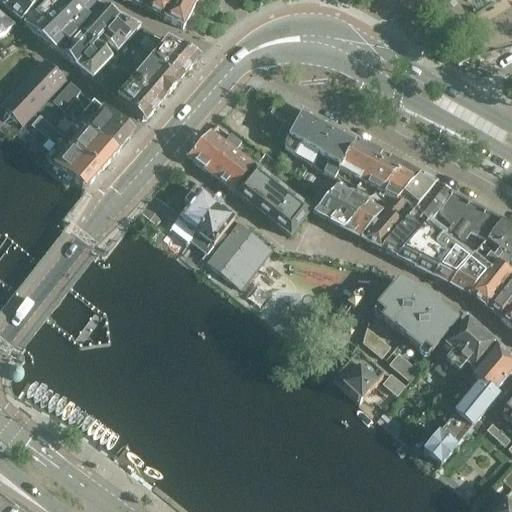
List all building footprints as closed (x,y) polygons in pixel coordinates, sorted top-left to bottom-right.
[(18,0),(0,0),(0,4),(8,12),(18,0)] [(38,3),(36,1),(34,0),(18,0),(8,12),(20,23),(38,3)] [(51,0),(44,7),(25,26),(60,55),(82,31),(86,27),(89,24),(101,10),(81,0),(51,0)] [(126,0),(126,1),(145,11),(150,0),(126,0)] [(150,0),(145,11),(163,20),(174,0),(150,0)] [(174,0),(163,20),(183,30),(197,0),(174,0)] [(82,31),(60,55),(76,68),(96,45),(101,40),(110,29),(119,19),(101,10),(89,24),(86,27),(82,31)] [(110,29),(101,40),(109,47),(110,46),(118,53),(140,30),(119,19),(110,29)] [(0,21),(0,39),(11,31),(12,32),(12,31),(0,21)] [(154,58),(151,61),(179,82),(199,59),(167,43),(165,46),(161,43),(156,47),(145,39),(139,46),(150,55),(154,58)] [(96,45),(76,68),(92,81),(114,57),(106,50),(109,47),(101,40),(96,45)] [(140,52),(126,68),(137,78),(135,80),(162,103),(179,82),(151,61),(140,52)] [(67,84),(45,65),(3,109),(24,129),(67,84)] [(100,74),(92,81),(144,124),(162,103),(135,80),(126,90),(122,88),(120,90),(106,79),(100,74)] [(71,87),(54,105),(63,113),(80,94),(71,87)] [(266,117),(260,127),(263,135),(284,147),(285,146),(292,131),(301,114),(278,102),(276,105),(266,117)] [(77,124),(85,131),(117,156),(130,141),(130,135),(94,105),(77,124)] [(284,147),(284,151),(331,181),(338,187),(345,177),(367,150),(356,144),(321,125),(301,114),(292,131),(285,146),(284,147)] [(68,117),(56,130),(74,144),(70,148),(102,174),(117,156),(85,131),(77,124),(68,117)] [(41,119),(32,129),(47,142),(39,151),(47,159),(45,161),(54,167),(81,190),(82,190),(88,190),(102,174),(70,148),(74,144),(56,130),(41,119)] [(188,158),(187,159),(214,180),(225,164),(230,168),(238,157),(234,154),(242,145),(231,137),(224,146),(209,135),(188,158)] [(367,150),(345,177),(362,186),(384,160),(367,150)] [(225,164),(214,180),(233,194),(253,169),(238,157),(230,168),(225,164)] [(384,160),(362,186),(377,194),(401,169),(384,160)] [(253,169),(233,194),(233,195),(251,209),(272,183),(254,169),(253,169)] [(401,169),(377,194),(395,203),(396,204),(398,201),(403,196),(419,179),(401,169)] [(403,196),(398,201),(404,207),(405,206),(406,207),(413,214),(414,213),(435,187),(419,179),(403,196)] [(330,181),(324,189),(329,193),(336,186),(330,181)] [(272,183),(251,209),(270,224),(290,198),(272,183)] [(334,191),(312,218),(329,225),(351,199),(354,195),(338,187),(334,191)] [(320,187),(314,195),(321,200),(328,193),(320,187)] [(435,187),(414,213),(422,219),(428,224),(431,221),(438,214),(439,214),(440,214),(452,197),(435,187)] [(200,194),(178,221),(181,224),(187,230),(179,241),(186,248),(191,242),(218,207),(200,194)] [(314,195),(307,204),(312,209),(320,200),(314,195)] [(351,199),(329,225),(344,233),(366,206),(369,203),(354,195),(351,199)] [(438,214),(486,242),(501,223),(452,197),(440,214),(439,214),(438,214)] [(154,198),(139,217),(154,229),(169,210),(154,198)] [(290,198),(270,224),(290,239),(310,213),(290,198)] [(366,239),(364,242),(381,251),(402,228),(401,227),(393,221),(404,207),(398,201),(396,204),(395,203),(384,215),(385,216),(366,239)] [(366,206),(344,233),(359,240),(364,242),(366,239),(385,216),(382,215),(370,208),(373,205),(369,203),(366,206)] [(218,207),(191,242),(198,248),(207,256),(220,240),(232,224),(233,222),(235,220),(218,207)] [(402,228),(381,251),(397,259),(420,233),(415,228),(422,219),(414,213),(413,214),(407,221),(401,227),(402,228)] [(420,233),(397,259),(417,270),(433,278),(434,279),(450,258),(436,247),(441,240),(445,235),(446,233),(431,221),(428,224),(429,224),(425,228),(420,233)] [(486,242),(486,243),(483,248),(492,254),(494,251),(495,250),(498,252),(502,255),(510,259),(511,255),(511,229),(501,223),(486,242)] [(238,226),(207,266),(241,292),(272,253),(238,226)] [(450,258),(434,279),(449,286),(450,286),(482,247),(481,247),(474,256),(462,247),(445,235),(441,240),(436,247),(450,258)] [(482,247),(450,286),(468,297),(489,273),(488,272),(495,264),(502,255),(498,252),(492,259),(489,256),(491,254),(482,247)] [(489,273),(468,297),(487,310),(511,278),(495,264),(488,272),(489,273)] [(511,278),(487,310),(500,321),(511,305),(511,278)] [(377,308),(377,309),(385,315),(382,319),(420,351),(423,347),(432,354),(462,318),(462,317),(398,283),(397,284),(377,308)] [(511,305),(500,321),(511,329),(511,328),(511,305)] [(481,333),(466,320),(444,347),(452,354),(445,362),(451,368),(481,333)] [(367,330),(363,345),(381,361),(390,350),(367,330)] [(481,333),(451,368),(458,374),(465,366),(473,374),(496,347),(481,333)] [(470,377),(480,385),(497,399),(501,402),(511,388),(511,361),(496,347),(473,374),(470,377)] [(398,356),(389,367),(409,384),(418,373),(398,356)] [(358,358),(334,383),(360,406),(383,381),(358,358)] [(440,364),(434,371),(444,380),(450,372),(440,364)] [(8,374),(8,375),(8,376),(8,378),(9,379),(9,380),(10,380),(10,381),(11,381),(11,379),(12,377),(13,375),(14,374),(17,371),(19,368),(18,368),(17,368),(16,368),(15,368),(14,368),(13,368),(12,369),(11,369),(10,370),(9,371),(9,372),(8,374)] [(405,389),(391,377),(383,387),(397,399),(405,389)] [(480,385),(455,414),(473,429),(473,428),(476,431),(481,425),(478,422),(497,399),(480,385)] [(447,425),(423,453),(440,467),(473,429),(455,414),(448,409),(442,421),(447,425)] [(492,427),(487,433),(505,449),(509,443),(492,427)] [(511,473),(502,484),(511,493),(511,473)] [(511,511),(511,498),(499,511),(511,511)]
